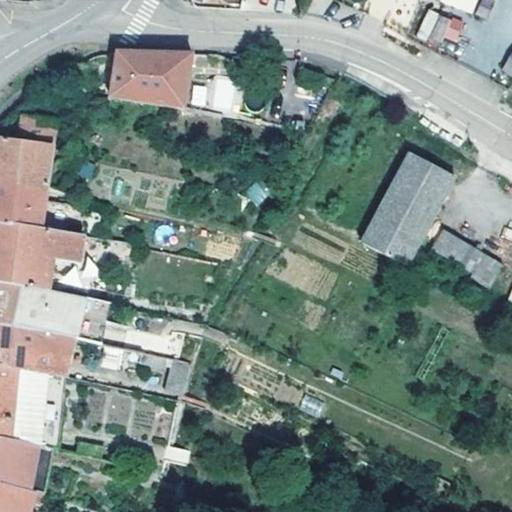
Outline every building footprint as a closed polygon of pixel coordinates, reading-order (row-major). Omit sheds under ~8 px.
[(441,0),(472,13),(477,0),(441,0)] [(411,31),(426,43),(446,21),(431,8),(411,31)] [(191,112),(192,54),(117,51),(115,99),(191,112)] [(332,78),(306,69),(300,85),(327,94),(332,78)] [(17,138),(0,136),(0,177),(45,185),(53,119),(21,115),(17,138)] [(360,243),(404,266),(452,179),(408,154),(360,243)] [(245,192),(256,205),(268,193),(257,181),(245,192)] [(0,222),(39,228),(44,190),(0,183),(0,222)] [(77,264),(82,236),(39,228),(0,222),(0,282),(47,290),(52,260),(77,264)] [(472,272),(469,278),(488,289),(502,265),(441,230),(431,248),(472,272)] [(133,245),(114,241),(109,268),(128,272),(133,245)] [(83,297),(47,290),(0,282),(0,325),(73,338),(83,297)] [(129,297),(132,285),(126,283),(123,295),(129,297)] [(100,344),(108,305),(98,301),(83,297),(73,338),(100,344)] [(233,314),(223,312),(222,323),(231,325),(233,314)] [(0,364),(65,376),(73,338),(0,325),(0,364)] [(95,367),(116,371),(120,349),(100,344),(95,367)] [(120,349),(116,371),(137,375),(140,359),(142,353),(120,349)] [(78,362),(80,361),(81,360),(82,357),(82,355),(81,354),(80,352),(77,351),(75,352),(73,352),(72,354),(71,356),(71,358),(72,360),(74,362),(76,362),(78,362)] [(142,353),(140,359),(164,364),(166,357),(142,353)] [(180,395),(188,362),(172,359),(164,391),(180,395)] [(56,453),(65,376),(0,364),(0,440),(52,452),(56,453)] [(303,396),(300,411),(320,415),(323,400),(303,396)] [(42,495),(52,452),(0,440),(0,484),(32,493),(42,495)] [(0,511),(27,511),(32,493),(0,484),(0,511)]
